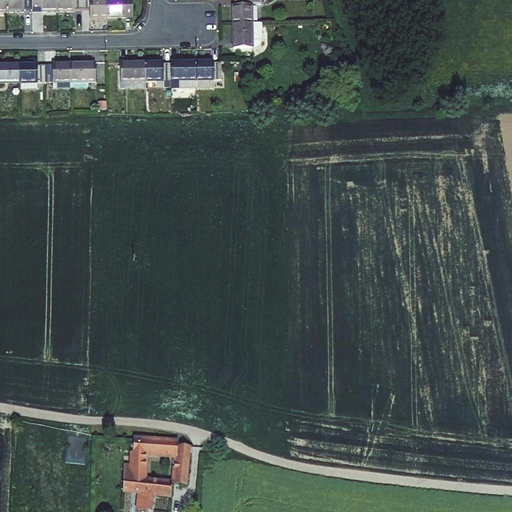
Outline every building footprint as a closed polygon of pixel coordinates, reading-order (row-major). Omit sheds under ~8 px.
[(0,0),(0,12),(23,13),(23,9),(40,9),(40,12),(74,12),(74,8),(90,9),(90,19),(133,19),(131,0),(0,0)] [(230,8),(231,50),(251,50),(251,0),(233,0),(233,7),(230,8)] [(164,62),(123,63),(123,83),(214,81),(221,81),(221,63),(214,63),(214,62),(173,62),(173,64),(164,64),(164,62)] [(38,65),(0,64),(0,85),(20,85),(21,91),(37,90),(38,84),(93,82),(93,63),(55,64),(53,65),(39,66),(38,65)] [(146,440),(133,439),(132,469),(124,468),(123,490),(140,492),(140,494),(139,494),(138,497),(139,497),(138,508),(149,510),(149,511),(152,511),(154,496),(152,496),(153,493),(172,496),(172,484),(145,481),(145,453),(146,440)] [(154,440),(146,440),(145,453),(154,454),(154,440)] [(171,442),(154,440),(154,454),(169,455),(171,442)] [(179,442),(171,442),(169,455),(176,455),(177,455),(178,445),(179,442)] [(191,446),(178,445),(177,455),(176,455),(174,474),(188,476),(191,446)] [(188,476),(174,474),(172,484),(187,486),(188,476)]
